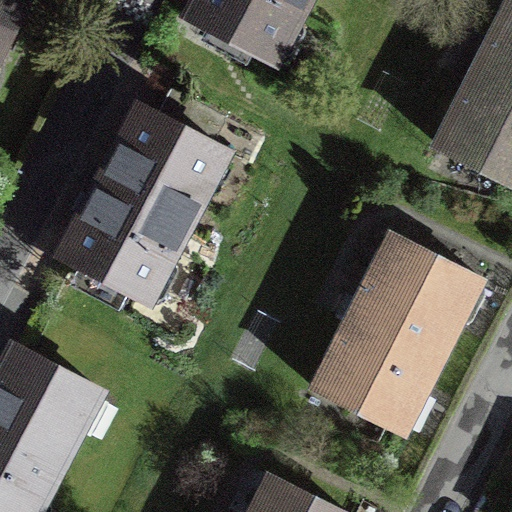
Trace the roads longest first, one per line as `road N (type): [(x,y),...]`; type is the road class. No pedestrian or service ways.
road 1 (residential): [(0,258),(133,0)]
road 2 (residential): [(511,369),(440,511)]
